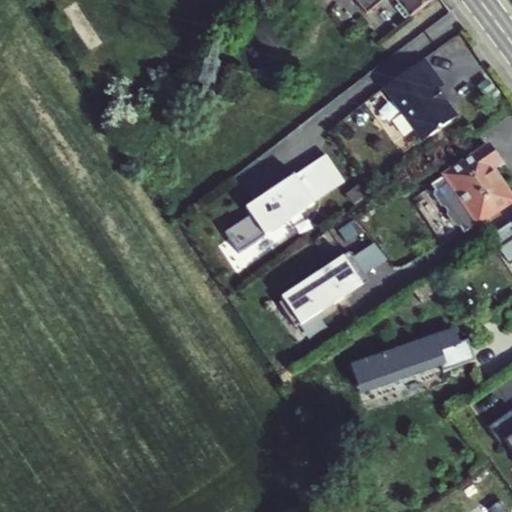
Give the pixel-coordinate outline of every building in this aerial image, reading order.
[(352,0),(365,16),(385,0),(387,0),(390,3),(393,1),(408,19),(432,0),(352,0)] [(391,54),(399,68),(434,48),(426,34),(391,54)] [(388,95),(393,101),(389,103),(398,116),(402,114),(423,143),(437,134),(441,134),(442,130),(456,119),(444,102),(442,103),(434,92),(442,87),(423,61),(392,84),(384,89),(388,95)] [(490,146),(445,177),(431,187),(435,193),(433,197),(441,209),(446,210),(449,214),(448,218),(454,228),(459,229),(463,234),(477,225),(511,202),(511,198),(491,168),(500,161),(490,146)] [(345,182),(327,155),(296,176),(294,173),(265,193),(266,195),(264,197),(265,199),(259,203),(257,201),(247,208),(252,216),(225,233),(239,255),(345,182)] [(352,259),(363,276),(386,261),(373,244),(352,259)] [(278,304),(294,328),(298,325),(299,326),(367,282),(363,276),(352,259),(348,253),(281,298),(282,301),(278,304)] [(442,375),(475,363),(468,342),(458,345),(453,331),(363,363),(367,372),(355,376),(362,395),(440,368),(442,375)] [(511,408),(488,425),(511,458),(511,408)] [(386,511),(437,511),(402,464),(385,476),(369,488),(386,511)] [(361,476),(369,488),(385,476),(378,465),(361,476)]
